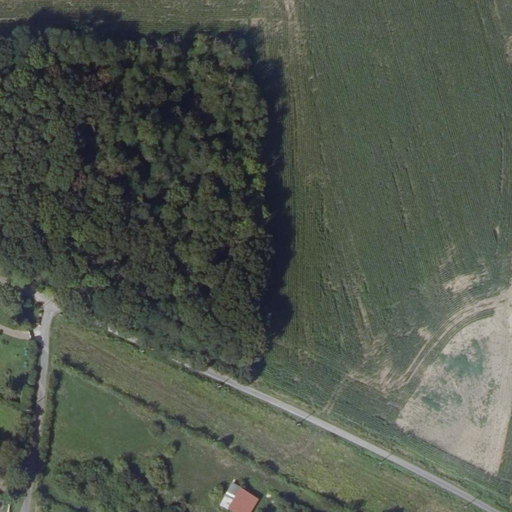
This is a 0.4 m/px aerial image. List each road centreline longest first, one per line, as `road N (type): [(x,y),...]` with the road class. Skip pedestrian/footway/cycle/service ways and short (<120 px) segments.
road 1 (unclassified): [(491,511),(48,302)]
road 2 (track): [(22,511),(40,323)]
